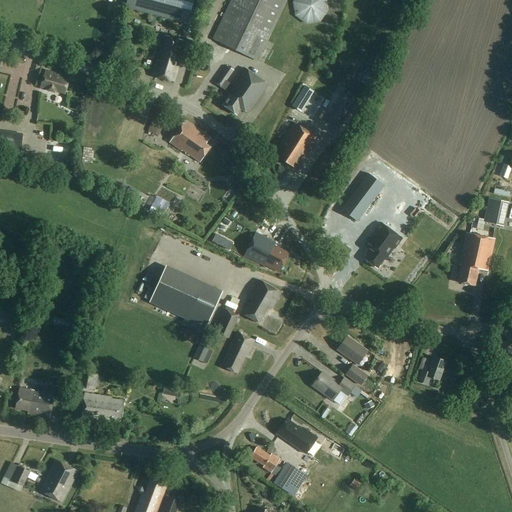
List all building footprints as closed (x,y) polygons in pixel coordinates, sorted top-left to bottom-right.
[(128,0),(127,8),(188,24),(194,0),(128,0)] [(257,60),(286,0),(231,0),(213,38),(257,60)] [(319,22),(324,18),(326,12),(327,6),(325,0),(294,0),(293,6),(293,13),(296,18),(301,22),(307,25),(313,25),(319,22)] [(178,56),(183,41),(166,36),(162,51),(159,50),(152,75),(173,82),(181,57),(178,56)] [(291,58),(270,46),(259,65),(281,77),(291,58)] [(243,68),(231,84),(227,81),(234,71),(227,67),(215,85),(229,94),(221,105),(236,115),(240,109),(247,114),(267,85),(243,68)] [(306,71),(300,84),(308,87),(314,74),(306,71)] [(364,85),(369,88),(374,76),(369,73),(364,85)] [(53,76),(45,74),(42,86),(50,88),(49,90),(66,95),(71,79),(53,75),(53,76)] [(352,106),(341,99),(343,97),(336,92),(327,107),(332,110),(326,119),(339,127),(352,106)] [(65,110),(61,116),(68,119),(71,113),(65,110)] [(198,164),(211,147),(206,144),(210,138),(186,121),(170,143),(198,164)] [(297,169),(318,137),(294,122),(273,154),(297,169)] [(0,148),(22,151),(23,135),(0,132),(0,148)] [(508,180),(511,168),(500,164),(496,176),(508,180)] [(131,187),(147,188),(147,174),(132,173),(131,187)] [(368,174),(341,210),(357,222),(384,186),(368,174)] [(492,185),(491,190),(506,194),(508,189),(492,185)] [(395,226),(412,209),(394,189),(376,206),(395,226)] [(157,197),(149,212),(162,219),(170,204),(157,197)] [(504,227),(509,203),(489,199),(484,222),(504,227)] [(280,271),(289,254),(274,246),(276,242),(256,232),(243,256),(264,266),(265,264),(280,271)] [(495,239),(466,233),(459,266),(461,266),(457,283),(475,287),(479,270),(488,272),(495,239)] [(370,248),(363,258),(377,268),(384,258),(370,248)] [(210,268),(206,278),(242,293),(249,279),(219,266),(216,271),(210,268)] [(271,309),(281,292),(258,280),(240,313),(260,323),(269,308),(271,309)] [(195,304),(187,320),(207,329),(223,294),(204,285),(195,304)] [(229,339),(239,316),(223,309),(213,332),(229,339)] [(24,348),(30,321),(21,319),(15,346),(24,348)] [(248,355),(254,341),(236,333),(221,366),(237,372),(245,354),(248,355)] [(511,335),(506,340),(508,342),(494,353),(505,366),(511,360),(511,335)] [(358,365),(368,352),(348,337),(338,351),(358,365)] [(193,358),(203,363),(209,350),(199,345),(193,358)] [(446,363),(433,358),(427,373),(423,371),(418,383),(427,386),(430,379),(439,382),(446,363)] [(382,364),(377,369),(382,373),(387,368),(382,364)] [(345,375),(361,386),(368,376),(353,365),(345,375)] [(95,391),(99,371),(85,369),(82,388),(95,391)] [(340,385),(332,379),(322,372),(312,387),(333,401),(340,391),(348,396),(350,393),(357,398),(361,391),(344,379),(340,385)] [(207,387),(215,389),(217,379),(209,378),(207,387)] [(50,419),(55,396),(20,388),(16,408),(28,410),(27,413),(50,419)] [(472,393),(464,395),(469,412),(477,409),(472,393)] [(121,422),(124,402),(113,401),(113,399),(86,394),(81,418),(102,422),(102,419),(121,422)] [(372,402),(365,405),(368,411),(375,407),(372,402)] [(322,417),(325,419),(335,405),(332,403),(322,417)] [(299,449),(307,437),(301,432),(302,429),(288,419),(277,434),(299,449)] [(353,424),(346,433),(351,436),(358,427),(353,424)] [(271,473),(280,459),(271,455),(270,456),(256,449),(250,458),(264,466),(262,468),(271,473)] [(62,503),(78,472),(55,460),(39,491),(62,503)] [(4,476),(24,486),(31,471),(11,461),(4,476)] [(308,475),(286,462),(273,483),(295,497),(308,475)] [(157,511),(169,483),(152,476),(146,493),(143,492),(134,511),(157,511)] [(140,488),(142,478),(135,477),(134,487),(140,488)] [(44,498),(39,509),(45,511),(47,511),(53,502),(44,498)] [(176,511),(180,502),(169,498),(163,511),(176,511)]
